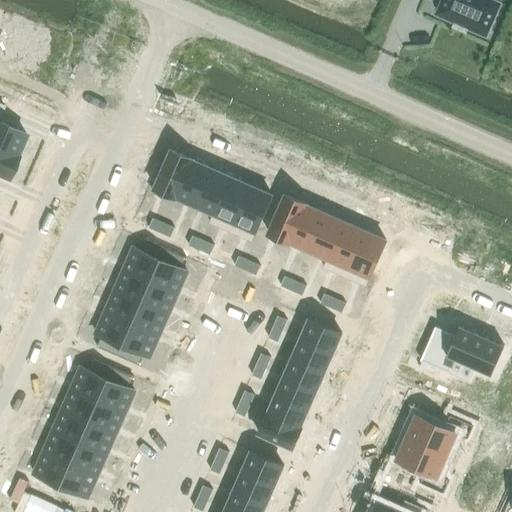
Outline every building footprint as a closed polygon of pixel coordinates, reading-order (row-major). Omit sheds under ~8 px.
[(434,0),(442,3),(438,13),(457,21),(456,24),(456,25),(457,25),(457,24),(465,28),(466,29),(467,26),(487,34),(501,3),(495,0),(434,0)] [(22,32),(9,61),(21,66),(21,67),(56,83),(78,33),(43,18),(42,18),(19,8),(10,27),(22,32)] [(0,103),(0,148),(17,156),(18,155),(17,155),(26,134),(0,122),(0,116),(5,106),(0,103)] [(0,148),(0,174),(7,178),(17,156),(0,148)] [(172,150),(153,191),(175,201),(177,197),(176,196),(193,159),(172,150)] [(193,159),(176,196),(177,197),(196,205),(212,168),(193,160),(193,159)] [(212,168),(196,205),(215,213),(215,214),(232,177),(212,168)] [(215,213),(211,222),(231,231),(251,185),(232,177),(215,214),(215,213)] [(251,185),(231,231),(252,240),(272,195),(251,185)] [(286,195),(269,232),(290,242),(307,204),(286,195)] [(307,204),(290,242),(291,242),(310,250),(326,213),(307,205),(307,204)] [(326,213),(310,250),(329,258),(346,221),(326,213)] [(154,218),(149,227),(160,232),(164,222),(154,218)] [(329,258),(325,267),(345,276),(366,230),(346,221),(329,258)] [(164,222),(160,232),(171,237),(175,227),(164,222)] [(366,230),(345,276),(366,285),(386,239),(366,230)] [(193,235),(189,245),(200,250),(204,240),(193,235)] [(145,239),(140,250),(147,253),(152,242),(145,239)] [(204,240),(200,250),(211,254),(215,245),(204,240)] [(152,242),(147,253),(154,256),(159,245),(152,242)] [(159,245),(154,256),(161,259),(166,248),(159,245)] [(134,247),(124,269),(151,281),(161,259),(154,256),(147,253),(140,250),(134,247)] [(166,248),(161,259),(168,262),(173,251),(166,248)] [(173,251),(168,262),(175,265),(180,254),(173,251)] [(180,254),(175,265),(182,268),(187,257),(180,254)] [(239,255),(235,265),(246,270),(250,260),(239,255)] [(161,259),(151,281),(178,293),(188,271),(182,268),(175,265),(168,262),(161,259)] [(250,260),(246,270),(257,275),(261,265),(250,260)] [(124,269),(115,290),(142,302),(151,281),(124,269)] [(286,276),(281,285),(292,290),(296,280),(286,276)] [(296,280),(292,290),(303,295),(307,285),(296,280)] [(151,281),(142,302),(169,313),(178,293),(151,281)] [(115,290),(106,311),(133,322),(142,302),(115,290)] [(325,293),(321,303),(332,308),(336,298),(325,293)] [(336,298),(332,308),(342,312),(347,303),(336,298)] [(142,302),(133,322),(160,334),(169,313),(142,302)] [(106,311),(96,332),(102,335),(109,338),(116,341),(123,344),(133,322),(106,311)] [(278,315),(274,326),(283,330),(288,319),(278,315)] [(310,319),(301,338),(334,353),(342,333),(310,319)] [(133,322),(123,344),(130,347),(138,351),(145,354),(150,356),(160,334),(133,322)] [(274,326),(269,337),(278,341),(283,330),(274,326)] [(436,326),(421,360),(449,372),(455,358),(476,367),(492,374),(505,345),(460,326),(456,335),(436,326)] [(102,335),(97,346),(104,349),(109,338),(102,335)] [(109,338),(104,349),(112,352),(116,341),(109,338)] [(301,338),(293,357),(326,371),(334,353),(301,338)] [(116,341),(112,352),(119,355),(123,344),(116,341)] [(123,344),(119,355),(126,359),(130,347),(123,344)] [(130,347),(126,359),(133,362),(138,351),(130,347)] [(138,351),(133,362),(140,365),(145,354),(138,351)] [(262,353),(257,364),(267,368),(272,357),(262,353)] [(293,357),(285,376),(317,390),(326,371),(293,357)] [(92,358),(87,369),(94,372),(99,361),(92,358)] [(99,361),(94,372),(101,375),(106,364),(99,361)] [(106,364),(101,375),(108,378),(113,367),(106,364)] [(257,364),(252,374),(262,379),(267,368),(257,364)] [(81,367),(72,388),(99,400),(108,378),(101,375),(94,372),(87,369),(81,367)] [(113,367),(108,378),(115,381),(120,370),(113,367)] [(120,370),(115,381),(122,385),(127,373),(120,370)] [(127,373),(122,385),(129,388),(134,377),(127,373)] [(285,376),(277,394),(309,409),(317,390),(285,376)] [(108,378),(99,400),(126,412),(135,390),(129,388),(122,385),(115,381),(108,378)] [(72,388),(63,409),(90,421),(99,400),(72,388)] [(245,390),(241,401),(250,405),(255,394),(245,390)] [(268,412),(268,413),(302,428),(302,427),(301,426),(309,409),(277,394),(269,412),(268,412)] [(99,400),(90,421),(117,433),(126,412),(99,400)] [(241,401),(236,412),(246,416),(250,405),(241,401)] [(63,409),(53,430),(80,442),(90,421),(63,409)] [(268,413),(259,432),(293,447),(302,428),(268,413)] [(417,414),(407,436),(453,457),(462,436),(468,438),(473,425),(450,415),(445,427),(417,414)] [(90,421),(80,442),(107,454),(117,433),(90,421)] [(53,430),(44,451),(71,463),(80,442),(53,430)] [(407,436),(397,458),(426,471),(421,483),(444,493),(449,480),(444,477),(453,457),(407,436)] [(80,442),(71,463),(98,475),(107,454),(80,442)] [(220,447),(216,458),(225,462),(230,452),(220,447)] [(44,451),(35,473),(62,485),(71,463),(44,451)] [(252,451),(243,470),(276,485),(284,465),(252,451)] [(216,458),(211,469),(220,473),(225,462),(216,458)] [(71,463),(62,485),(89,497),(98,475),(71,463)] [(243,470),(235,489),(267,503),(276,485),(243,470)] [(204,485),(199,496),(209,500),(214,489),(204,485)] [(235,489),(227,508),(236,511),(263,511),(267,503),(235,489)] [(511,511),(511,493),(503,511),(511,511)] [(199,496),(194,506),(204,511),(209,500),(199,496)] [(378,501),(373,511),(426,511),(428,509),(405,499),(400,511),(378,501)]
